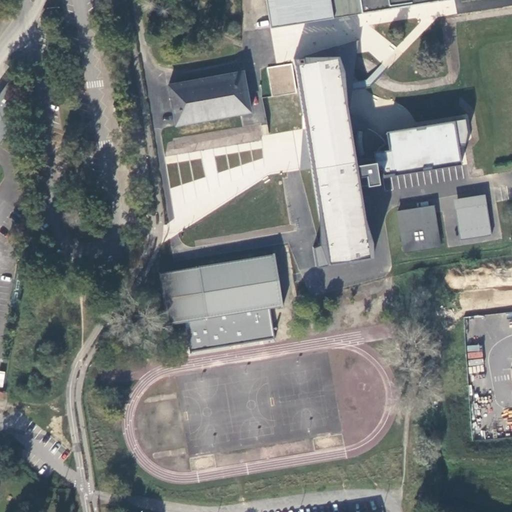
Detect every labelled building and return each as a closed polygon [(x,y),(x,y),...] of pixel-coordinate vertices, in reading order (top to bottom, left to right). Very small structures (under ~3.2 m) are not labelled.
[(265,0),(271,28),(333,18),(329,0),(265,0)] [(329,0),(333,18),(362,14),(359,0),(329,0)] [(359,0),(362,14),(444,0),(359,0)] [(296,63),(327,264),(371,257),(356,166),(349,126),(338,57),(304,62),(304,58),(298,59),(299,63),(296,63)] [(267,68),(272,97),(296,93),(291,64),(267,68)] [(169,86),(176,125),(251,112),(243,72),(169,86)] [(0,108),(11,116),(7,88),(0,98),(0,108)] [(11,116),(0,108),(0,139),(9,127),(12,122),(11,116)] [(349,126),(356,166),(374,163),(375,169),(381,168),(382,174),(393,172),(393,174),(422,169),(422,168),(431,166),(431,168),(460,163),(453,120),(423,125),(424,127),(416,128),(416,126),(386,131),(388,146),(385,142),(381,138),(378,135),(374,132),(364,128),(355,126),(349,126)] [(406,187),(404,174),(391,175),(393,188),(406,187)] [(450,201),(454,221),(495,214),(492,194),(450,201)] [(435,207),(397,212),(403,249),(440,244),(435,207)] [(282,307),(273,255),(157,275),(161,300),(166,327),(184,324),(189,355),(273,341),(268,310),(282,307)] [(468,359),(480,358),(479,345),(467,346),(468,359)]
